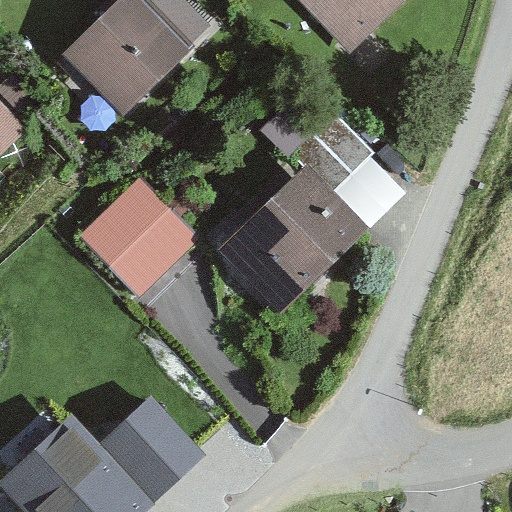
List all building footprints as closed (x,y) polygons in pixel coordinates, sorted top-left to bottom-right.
[(109,0),(118,9),(66,61),(125,120),(213,32),(181,0),(109,0)] [(407,0),(292,0),(292,1),(350,58),(407,0)] [(0,158),(24,135),(0,109),(0,158)] [(292,162),(305,175),(219,258),(278,319),(369,231),(336,197),(371,163),(332,123),(292,162)] [(199,242),(142,186),(84,244),(141,301),(199,242)] [(152,395),(101,442),(155,499),(205,452),(152,395)] [(69,415),(0,482),(0,487),(24,511),(139,511),(152,499),(69,415)]
